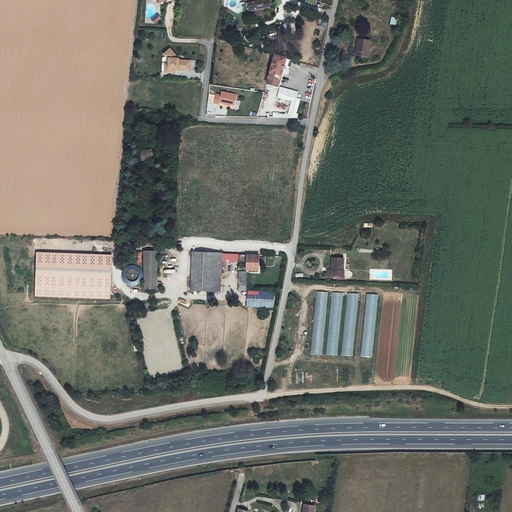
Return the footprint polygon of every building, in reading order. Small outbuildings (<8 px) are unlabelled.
[(251,0),(252,2),(251,2),(252,11),(254,11),(256,19),(264,18),(263,12),(269,11),(269,6),(267,0),(251,0)] [(282,24),(273,29),(277,35),(285,31),(282,24)] [(252,49),(261,51),(263,41),(254,39),(252,49)] [(367,41),(357,39),(354,55),(365,57),(367,41)] [(170,50),(166,55),(170,58),(170,60),(170,68),(170,73),(176,73),(177,68),(178,68),(179,69),(179,70),(190,70),(191,69),(191,60),(180,60),(180,59),(170,50)] [(277,86),(283,59),(273,56),(266,84),(277,86)] [(288,75),(292,60),(286,58),(282,73),(288,75)] [(234,103),(235,94),(220,91),(219,94),(215,93),(214,103),(219,104),(220,101),(234,103)] [(297,99),(279,94),(277,99),(291,102),(288,114),(273,114),(272,119),(291,119),(297,99)] [(142,154),(144,163),(156,159),(154,151),(147,152),(142,154)] [(145,287),(158,287),(158,250),(144,249),(145,287)] [(220,253),(191,252),(190,290),(219,291),(219,260),(220,253)] [(37,253),(35,295),(109,298),(110,255),(37,253)] [(257,254),(220,253),(219,260),(236,260),(236,261),(245,261),(244,269),(257,269),(257,254)] [(341,259),(329,259),(328,270),(327,270),(327,277),(339,277),(339,271),(341,271),(341,259)] [(166,260),(160,270),(163,271),(169,261),(166,260)] [(136,271),(137,268),(126,264),(121,281),(138,286),(142,273),(136,271)] [(247,300),(272,301),(272,292),(247,291),(247,300)] [(323,356),(327,292),(315,291),(310,355),(323,356)] [(338,356),(343,293),(330,292),(326,355),(338,356)] [(354,357),(357,294),(346,293),(342,356),(354,357)] [(373,358),(377,295),(365,294),(360,357),(373,358)]
